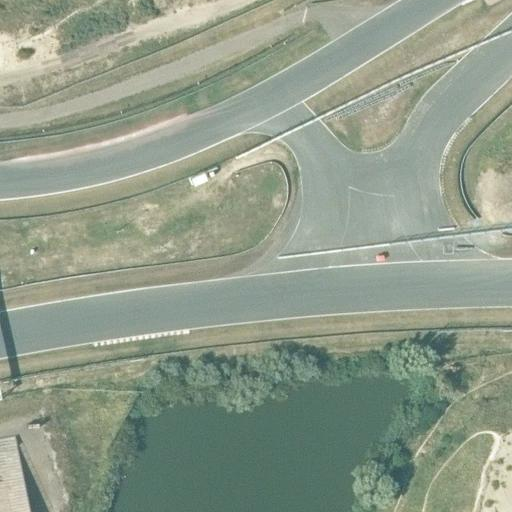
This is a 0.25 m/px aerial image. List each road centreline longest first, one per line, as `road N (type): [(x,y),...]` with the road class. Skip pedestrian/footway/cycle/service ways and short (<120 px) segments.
road 1 (unknown): [(326,168),(320,139),(294,122),(243,116),(379,33)]
road 2 (unknown): [(262,290),(0,323)]
road 3 (track): [(247,0),(0,79)]
road 4 (unknown): [(0,177),(117,158),(243,116)]
road 5 (unknown): [(482,274),(262,290)]
road 6 (unknown): [(511,40),(447,103),(412,155)]
road 7 (unknown): [(412,155),(422,204),(445,243),(482,274)]
road 8 (unknown): [(262,290),(315,218),(326,168)]
